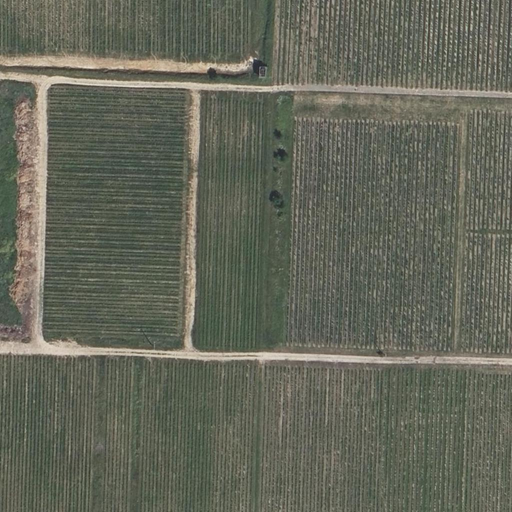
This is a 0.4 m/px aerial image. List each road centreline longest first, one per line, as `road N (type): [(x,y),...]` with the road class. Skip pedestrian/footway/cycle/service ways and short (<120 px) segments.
road 1 (track): [(0,74),(511,95)]
road 2 (track): [(511,357),(0,344)]
road 3 (track): [(259,0),(257,50),(248,64),(0,58)]
road 4 (track): [(198,82),(192,353)]
road 5 (track): [(44,76),(40,346)]
